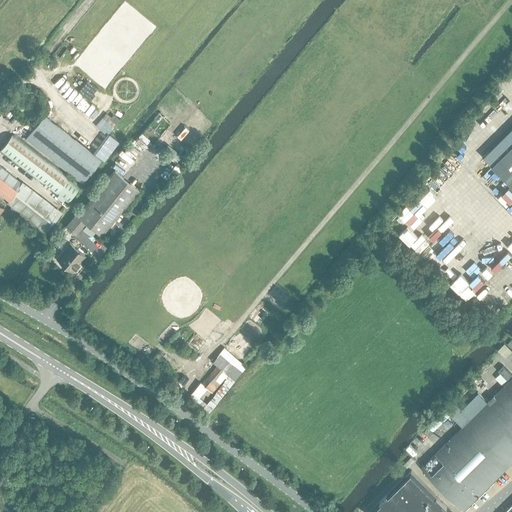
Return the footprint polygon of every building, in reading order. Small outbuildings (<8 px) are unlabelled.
[(44,114),(25,138),(83,182),(101,158),(44,114)] [(96,125),(106,134),(110,128),(104,123),(107,121),(103,117),(96,125)] [(104,160),(119,141),(108,133),(93,151),(104,160)] [(13,134),(0,150),(0,151),(55,194),(68,176),(13,134)] [(511,144),(492,165),(509,182),(511,185),(511,144)] [(11,206),(8,210),(37,232),(55,208),(21,183),(0,167),(0,192),(9,199),(7,202),(11,206)] [(66,226),(76,235),(85,223),(100,235),(138,188),(115,169),(77,215),(76,214),(66,226)] [(77,269),(82,263),(79,261),(85,255),(70,242),(57,258),(72,270),(74,267),(77,269)] [(217,365),(202,384),(200,382),(192,392),(193,392),(189,397),(209,412),(246,365),(240,359),(239,360),(232,354),(233,354),(230,351),(229,351),(224,347),(213,361),(217,365)] [(488,402),(511,426),(511,374),(503,365),(498,370),(509,381),(488,402)] [(511,461),(511,426),(488,402),(478,392),(460,410),(469,420),(462,427),(504,469),(511,461)] [(504,469),(462,427),(422,467),(464,509),(504,469)] [(368,511),(447,511),(450,509),(411,470),(368,511)] [(511,511),(511,503),(503,511),(511,511)]
